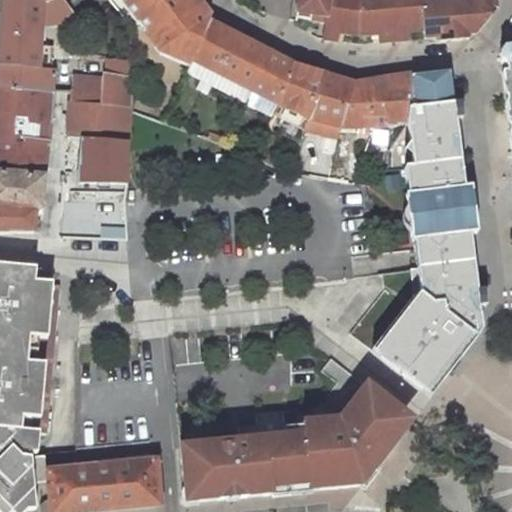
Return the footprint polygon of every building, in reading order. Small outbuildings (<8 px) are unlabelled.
[(111,0),(88,0),(70,14),(77,24),(111,0)] [(131,3),(128,0),(115,0),(122,9),(131,3)] [(144,18),(160,38),(154,43),(160,50),(190,73),(196,63),(211,27),(213,23),(195,0),(151,0),(136,8),(131,3),(122,9),(134,25),(144,18)] [(136,8),(151,0),(128,0),(131,3),(136,8)] [(297,0),(296,12),(290,11),(289,20),(295,22),(296,19),(324,23),(325,18),(328,0),(297,0)] [(357,36),(358,0),(328,0),(325,18),(324,23),(322,39),(337,41),(338,33),(357,36)] [(358,0),(357,36),(377,34),(378,42),(393,41),(389,0),(358,0)] [(421,4),(420,0),(389,0),(393,41),(408,40),(407,32),(423,31),(421,4)] [(457,0),(450,1),(454,41),(468,40),(468,35),(475,34),(489,17),(488,8),(487,0),(457,0)] [(496,0),(487,0),(488,8),(497,8),(496,0)] [(39,60),(40,28),(77,24),(70,14),(61,2),(3,1),(0,52),(0,90),(52,94),(52,60),(39,60)] [(454,41),(450,1),(421,4),(423,31),(424,38),(439,37),(440,42),(454,41)] [(196,63),(282,109),(295,66),(250,43),(211,27),(196,63)] [(511,50),(510,49),(507,49),(504,50),(502,51),(501,53),(500,56),(500,59),(500,61),(502,63),(504,65),(505,66),(506,72),(501,73),(507,117),(511,157),(511,50)] [(282,109),(196,63),(190,73),(188,77),(275,120),(282,109)] [(105,76),(129,77),(129,64),(116,64),(116,68),(105,68),(105,76)] [(295,66),(282,109),(275,120),(304,134),(310,123),(323,76),(295,66)] [(362,122),(390,119),(389,129),(411,124),(410,78),(410,75),(353,86),(341,132),(362,133),(362,122)] [(129,77),(105,76),(103,76),(103,82),(101,108),(130,109),(130,77),(129,77)] [(341,132),(353,86),(323,76),(310,123),(341,132)] [(406,172),(417,274),(421,305),(431,313),(420,325),(407,312),(376,347),(387,355),(380,364),(418,397),(425,387),(434,395),(483,337),(480,314),(486,314),(484,297),(478,298),(471,241),(477,240),(471,192),(465,193),(457,124),(463,124),(461,107),(454,108),(451,78),(410,78),(411,124),(413,171),(406,172)] [(103,82),(86,81),(85,86),(71,86),(70,106),(101,108),(103,82)] [(0,90),(0,146),(48,146),(52,94),(0,90)] [(101,108),(70,106),(68,129),(68,139),(129,142),(130,109),(101,108)] [(362,133),(389,129),(390,119),(362,122),(362,133)] [(304,134),(338,144),(341,132),(310,123),(304,134)] [(70,165),(125,166),(128,166),(129,142),(68,139),(70,165)] [(0,176),(44,180),(48,146),(0,146),(0,176)] [(44,180),(0,176),(0,234),(35,233),(34,214),(41,214),(44,180)] [(0,511),(25,511),(34,504),(32,484),(29,458),(29,456),(31,434),(45,435),(58,286),(33,284),(35,270),(0,267),(0,511)] [(431,313),(421,305),(417,274),(408,275),(412,302),(407,312),(420,325),(431,313)] [(369,355),(380,364),(387,355),(376,347),(369,355)] [(311,411),(252,417),(253,426),(235,428),(236,447),(210,450),(209,445),(176,449),(183,505),(224,500),(222,482),(233,480),(235,498),(361,482),(369,473),(367,464),(377,464),(377,463),(372,458),(400,424),(327,362),(317,374),(331,387),(311,411)] [(426,404),(434,395),(425,387),(418,397),(426,404)] [(400,424),(372,458),(377,463),(406,429),(400,424)] [(49,511),(103,511),(160,506),(155,461),(130,464),(107,466),(46,472),(44,457),(29,458),(32,484),(47,482),(49,511)] [(106,459),(107,466),(130,464),(129,457),(106,459)] [(367,464),(369,473),(377,464),(367,464)] [(222,482),(224,500),(235,498),(233,480),(222,482)]
